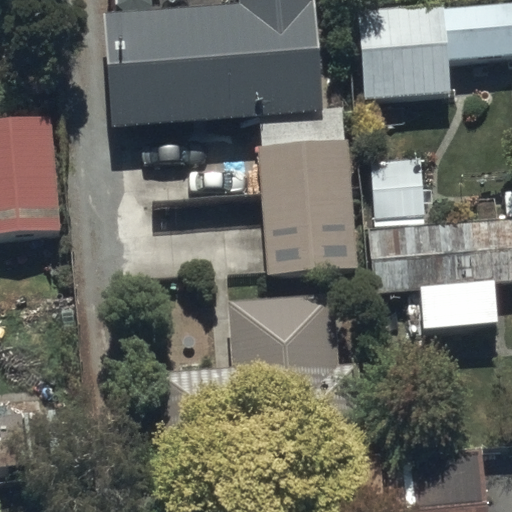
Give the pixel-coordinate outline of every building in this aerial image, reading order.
[(237,0),(238,7),(104,16),(111,126),(321,113),(314,0),(237,0)] [(511,6),(358,13),(361,101),(451,98),(449,58),(511,55),(511,6)] [(52,122),(0,124),(0,238),(59,235),(52,122)] [(346,141),(257,148),(266,277),(355,270),(346,141)] [(364,162),(370,231),(424,226),(418,158),(364,162)] [(511,221),(365,234),(370,299),(421,295),(424,333),(497,327),(494,287),(511,285),(511,221)] [(360,367),(336,368),(332,297),(229,302),(232,372),(160,375),(164,457),(364,448),(360,367)] [(299,458),(301,511),(485,511),(483,449),(299,458)]
